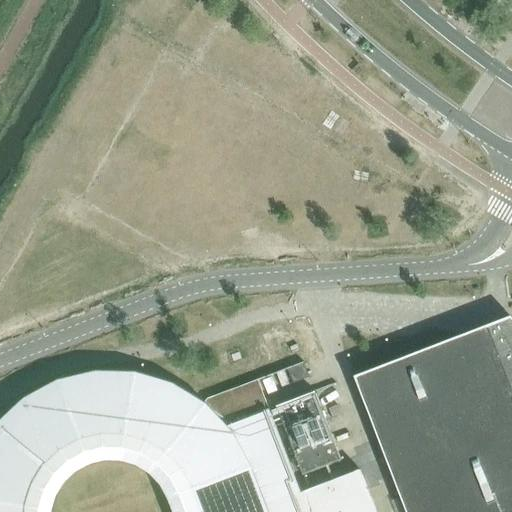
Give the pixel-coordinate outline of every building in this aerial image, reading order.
[(511,319),(510,317),(485,327),(511,395),(511,319)] [(406,511),(376,511),(360,469),(301,492),(299,493),(296,494),(302,511),(511,511),(511,395),(485,327),(462,336),(354,377),(354,378),(406,511)] [(304,363),(288,369),(293,384),(309,377),(304,363)] [(284,371),(276,373),(282,388),(289,385),(284,371)] [(302,511),(296,494),(299,493),(267,410),(253,416),(254,417),(266,450),(245,458),(241,460),(229,437),(223,428),(227,426),(206,404),(204,403),(186,391),(163,381),(138,376),(113,376),(88,375),(64,382),(39,393),(15,410),(0,426),(0,511),(302,511)] [(207,399),(204,403),(206,404),(227,426),(253,416),(267,410),(269,410),(268,407),(267,407),(264,400),(265,400),(258,380),(207,399)] [(315,392),(276,407),(302,476),(324,467),(341,461),(315,392)] [(227,426),(223,428),(229,437),(241,460),(245,458),(266,450),(254,417),(253,416),(227,426)]
